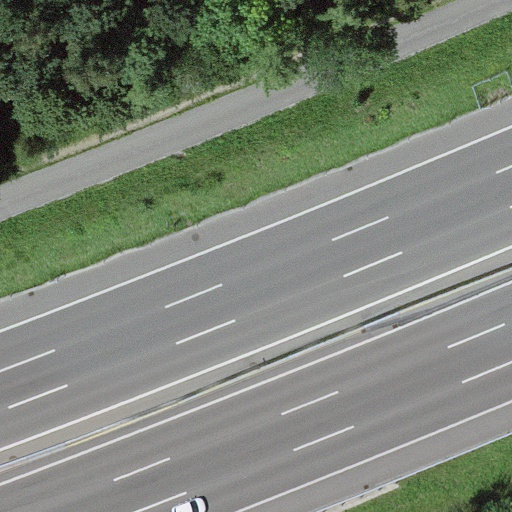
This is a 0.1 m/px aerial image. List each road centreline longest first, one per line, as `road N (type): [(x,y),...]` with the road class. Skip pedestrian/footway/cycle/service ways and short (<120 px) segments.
road 1 (motorway): [(511,188),(0,391)]
road 2 (unclassified): [(0,206),(493,0)]
road 3 (unknown): [(423,0),(0,176)]
road 4 (motorway): [(101,511),(511,343)]
